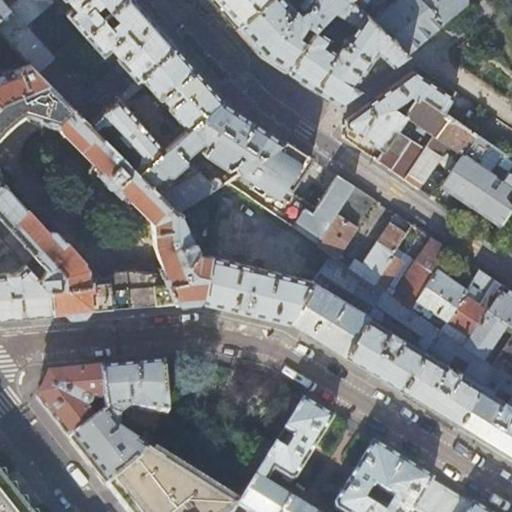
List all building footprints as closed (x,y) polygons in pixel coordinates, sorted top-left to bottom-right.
[(0,0),(0,17),(9,10),(0,0)] [(122,0),(19,0),(9,10),(0,17),(0,33),(41,75),(57,60),(27,26),(56,0),(64,0),(66,1),(68,0),(75,8),(66,15),(84,35),(122,0)] [(175,46),(134,0),(122,0),(84,35),(104,57),(113,50),(120,58),(118,60),(121,64),(136,81),(175,46)] [(214,0),(237,25),(264,0),(214,0)] [(303,0),(299,4),(299,8),(298,7),(295,11),(290,6),(293,3),(292,0),(264,0),(237,25),(261,52),(287,69),(315,24),(340,0),(303,0)] [(406,55),(370,19),(350,0),(340,0),(315,24),(287,69),(338,104),(359,89),(353,84),(375,49),(380,51),(392,65),(406,55)] [(397,0),(370,19),(406,55),(444,22),(427,5),(421,0),(397,0)] [(466,0),(432,0),(427,5),(444,22),(466,4),(466,0)] [(511,18),(502,31),(511,50),(511,18)] [(0,238),(25,265),(50,293),(52,314),(202,301),(207,256),(197,255),(180,209),(177,211),(152,185),(140,174),(131,164),(98,131),(89,122),(41,75),(0,33),(0,238)] [(221,99),(175,46),(136,81),(117,97),(124,105),(146,85),(162,103),(164,102),(169,108),(168,110),(181,125),(158,145),(165,151),(221,99)] [(88,95),(57,60),(41,75),(89,122),(117,97),(136,81),(121,64),(88,95)] [(419,96),(442,111),(452,97),(412,69),(345,119),(346,127),(380,151),(419,96)] [(464,154),(477,136),(442,111),(419,96),(380,151),(375,159),(417,188),(447,144),(463,155),(464,154)] [(139,123),(124,105),(117,97),(89,122),(98,131),(108,122),(139,157),(131,164),(140,174),(165,151),(158,145),(145,129),(143,131),(137,125),(139,123)] [(283,140),(221,99),(165,151),(140,174),(152,185),(166,174),(168,176),(173,175),(186,163),(186,158),(185,157),(203,140),(208,144),(202,152),(227,167),(232,164),(238,172),(283,140)] [(310,158),(283,140),(238,172),(233,175),(225,182),(317,244),(354,187),(335,174),(309,213),(278,192),(283,185),(289,189),(310,158)] [(473,160),(464,154),(463,155),(441,186),(470,205),(492,173),(482,166),(486,159),(478,153),(473,160)] [(201,170),(186,158),(186,163),(173,175),(168,176),(166,174),(152,185),(177,211),(180,209),(225,182),(233,175),(230,171),(218,178),(213,177),(208,180),(201,170)] [(492,173),(470,205),(500,226),(511,207),(511,185),(511,183),(511,172),(507,169),(500,179),(492,173)] [(354,187),(317,244),(322,248),(329,253),(335,257),(338,253),(373,200),(354,187)] [(355,259),(349,266),(373,282),(395,249),(411,225),(394,214),(362,262),(355,259)] [(436,268),(443,257),(448,250),(429,237),(395,290),(392,288),(387,286),(396,273),(406,257),(395,249),(373,282),(384,290),(410,307),(436,268)] [(317,272),(329,253),(322,248),(310,266),(317,272)] [(448,250),(443,257),(452,261),(456,255),(448,250)] [(335,257),(329,253),(317,272),(311,282),(287,320),(344,355),(384,290),(373,282),(349,266),(345,264),(335,257)] [(311,282),(207,256),(202,301),(287,320),(311,282)] [(17,271),(0,273),(0,318),(52,314),(50,293),(25,265),(17,271)] [(466,289),(436,268),(410,307),(439,327),(441,329),(463,294),(466,289)] [(478,270),(466,289),(463,294),(488,309),(503,286),(478,270)] [(511,292),(503,286),(488,309),(484,314),(511,334),(511,333),(511,292)] [(399,390),(439,327),(410,307),(384,290),(344,355),(399,390)] [(484,314),(488,309),(463,294),(441,329),(464,344),(484,314)] [(493,364),(511,334),(484,314),(464,344),(493,364)] [(493,364),(464,344),(441,329),(439,327),(399,390),(456,424),(493,364)] [(511,333),(511,334),(493,364),(511,376),(511,333)] [(161,364),(100,369),(103,400),(104,413),(118,418),(130,408),(157,413),(152,426),(158,429),(166,416),(161,364)] [(511,376),(493,364),(456,424),(511,459),(511,376)] [(103,400),(100,369),(83,371),(46,374),(36,397),(50,415),(68,438),(93,421),(85,410),(86,410),(87,409),(88,407),(89,406),(90,404),(90,403),(90,401),(103,400)] [(302,400),(254,478),(263,483),(271,471),(288,481),(294,480),(333,419),(302,400)] [(120,431),(118,418),(104,413),(93,421),(68,438),(92,467),(106,486),(139,461),(145,450),(120,431)] [(338,511),(370,511),(402,462),(372,443),(334,504),(335,510),(338,511)] [(232,511),(236,506),(145,450),(139,461),(106,486),(127,511),(232,511)] [(432,480),(402,462),(370,511),(412,511),(416,507),(432,480)] [(0,511),(27,511),(0,478),(0,511)] [(309,511),(263,483),(254,478),(236,506),(232,511),(309,511)] [(483,511),(432,480),(416,507),(422,511),(483,511)]
